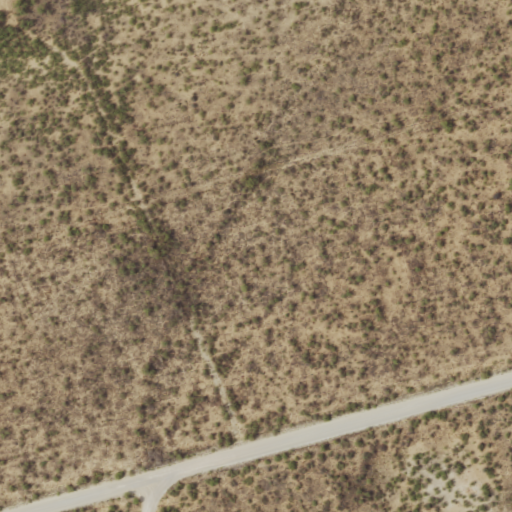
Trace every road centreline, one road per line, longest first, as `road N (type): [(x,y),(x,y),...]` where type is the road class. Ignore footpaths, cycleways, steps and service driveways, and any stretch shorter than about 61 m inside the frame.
road 1 (track): [(244,447),(169,253),(82,68),(21,27),(1,0)]
road 2 (residential): [(19,511),(244,447),(511,384)]
